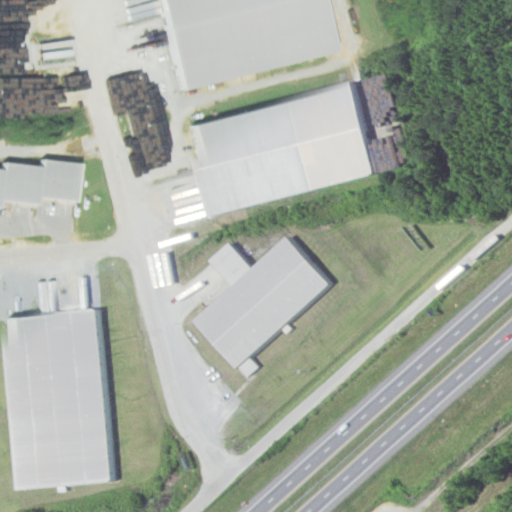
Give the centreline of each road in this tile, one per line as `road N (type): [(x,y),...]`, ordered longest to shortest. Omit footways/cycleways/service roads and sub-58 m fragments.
road 1 (residential): [(194,511),(511,223)]
road 2 (motorway): [(310,511),(511,333)]
road 3 (motorway): [(425,356),(250,511)]
